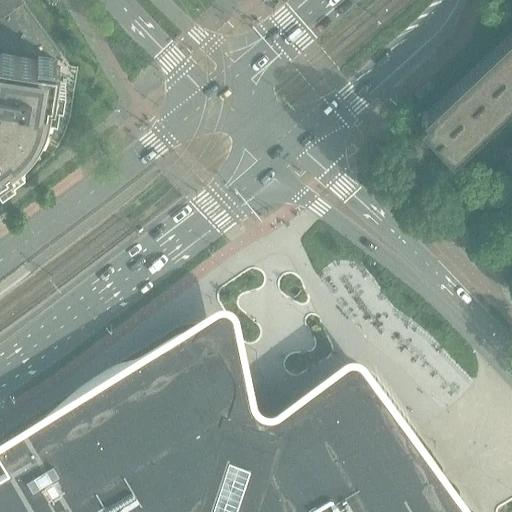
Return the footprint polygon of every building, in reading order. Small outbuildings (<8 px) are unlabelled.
[(0,0),(0,19),(24,2),(22,0),(0,0)] [(511,36),(432,113),(425,106),(418,113),(425,120),(421,123),(453,156),(511,99),(511,36)] [(50,110),(51,104),(45,103),(47,95),(52,95),(52,93),(51,93),(52,84),(57,85),(60,67),(57,67),(57,63),(54,63),(54,59),(37,56),(37,60),(0,54),(0,111),(36,134),(37,132),(40,134),(43,128),(46,122),(48,117),(50,110)] [(429,82),(415,93),(420,98),(433,86),(429,82)] [(35,136),(36,134),(0,111),(0,176),(2,175),(0,172),(0,169),(6,165),(7,167),(9,165),(6,161),(13,156),(16,160),(21,156),(26,152),(30,148),(34,143),(38,138),(35,136)] [(82,436),(44,459),(64,493),(51,501),(57,511),(197,511),(199,505),(215,457),(231,409),(238,390),(239,384),(240,378),(239,371),(237,365),(234,360),(227,348),(224,343),(221,338),(217,334),(213,331),(208,328),(202,326),(197,325),(191,325),(186,325),(180,327),(175,329),(135,354),(141,364),(118,378),(124,389),(118,392),(120,396),(121,395),(130,410),(83,438),(82,436)] [(0,511),(20,511),(34,504),(37,510),(51,501),(64,493),(44,459),(82,436),(83,438),(130,410),(121,395),(120,396),(118,392),(124,389),(118,378),(141,364),(135,354),(125,360),(5,435),(7,438),(0,442),(0,511)] [(338,511),(366,494),(357,480),(423,441),(416,432),(377,378),(374,376),(371,373),(367,372),(364,371),(360,371),(356,372),(352,373),(293,408),(280,417),(272,423),(242,511),(338,511)] [(242,511),(272,423),(262,420),(262,418),(262,417),(262,416),(262,415),(261,412),(260,412),(260,411),(259,410),(258,409),(257,409),(255,408),(254,408),(253,408),(252,408),(250,408),(249,409),(248,409),(247,410),(247,411),(246,411),(245,412),(244,414),(231,409),(215,457),(199,505),(197,511),(242,511)] [(366,494),(338,511),(468,511),(456,495),(460,492),(454,485),(451,487),(439,471),(443,469),(423,441),(357,480),(366,494)] [(34,504),(20,511),(57,511),(51,501),(37,510),(34,504)]
